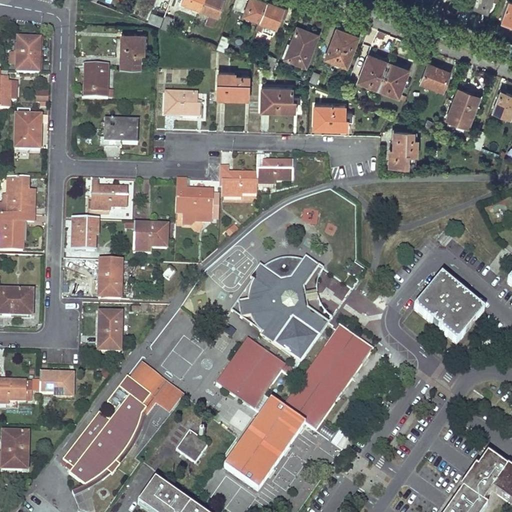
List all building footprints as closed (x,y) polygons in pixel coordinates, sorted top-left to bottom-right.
[(200,0),(181,0),(182,1),(198,8),(200,0)] [(222,0),(200,0),(198,8),(208,12),(204,23),(213,27),(222,0)] [(259,19),(265,1),(262,0),(248,0),(243,13),(259,19)] [(465,0),(465,2),(487,10),(490,0),(465,0)] [(511,1),(508,0),(506,0),(499,20),(511,24),(511,1)] [(286,9),(265,1),(259,19),(255,28),(262,31),(265,22),(275,26),(278,17),(283,18),(286,9)] [(158,25),(161,17),(151,13),(148,22),(158,25)] [(160,27),(167,30),(171,18),(165,16),(160,27)] [(275,26),(265,22),(262,31),(271,34),(275,26)] [(287,43),(282,57),(304,65),(316,35),(296,27),(289,44),(287,43)] [(345,65),(357,36),(336,28),(325,57),(345,65)] [(142,54),(143,36),(120,35),(119,67),(138,67),(138,54),(142,54)] [(227,39),(220,36),(215,47),(223,50),(227,39)] [(16,44),(14,73),(38,74),(39,41),(30,41),(29,44),(16,44)] [(275,57),(267,54),(263,65),(271,68),(275,57)] [(377,87),(387,61),(367,54),(357,80),(377,87)] [(397,95),(406,69),(387,61),(377,87),(397,95)] [(448,71),(427,63),(420,82),(441,90),(448,71)] [(104,101),(105,67),(91,67),(90,74),(84,74),(84,92),(88,92),(87,100),(104,101)] [(315,83),(319,74),(312,71),(308,80),(315,83)] [(0,80),(7,81),(7,73),(0,72),(0,109),(9,109),(9,101),(12,101),(13,85),(0,84),(0,80)] [(247,98),(248,76),(233,75),(233,73),(217,73),(216,93),(224,94),(223,98),(241,98),(241,90),(245,90),(244,98),(247,98)] [(290,88),(261,87),(260,106),(275,107),(274,110),(293,111),(293,100),(290,100),(290,88)] [(478,95),(457,87),(446,117),(467,125),(478,95)] [(503,100),(506,93),(499,91),(497,98),(503,100)] [(48,93),(36,93),(35,102),(48,103),(48,93)] [(497,98),(492,110),(509,117),(511,110),(511,95),(506,93),(503,100),(497,98)] [(195,97),(165,96),(165,118),(199,119),(200,104),(195,104),(195,97)] [(343,117),(343,106),(313,105),(312,124),(319,125),(319,128),(346,129),(346,118),(343,117)] [(47,118),(15,118),(15,136),(19,136),(19,151),(40,151),(41,125),(47,126),(47,118)] [(137,146),(137,122),(103,122),(103,144),(115,144),(115,137),(129,137),(129,144),(129,145),(137,146)] [(478,149),(484,133),(473,129),(472,132),(468,145),(478,149)] [(387,155),(386,164),(405,165),(406,153),(414,153),(415,139),(411,139),(412,132),(392,131),(391,149),(394,149),(394,155),(387,155)] [(468,145),(472,132),(467,131),(463,143),(466,144),(468,145)] [(414,166),(414,153),(406,153),(405,165),(414,166)] [(262,173),(263,156),(255,156),(255,175),(255,185),(273,185),(273,182),(292,182),(292,173),(262,173)] [(227,168),(220,168),(219,182),(219,187),(223,188),(222,198),(240,199),(240,195),(255,196),(255,185),(255,175),(231,175),(230,179),(226,178),(227,168)] [(23,188),(23,179),(7,179),(7,197),(2,197),(2,206),(0,205),(0,214),(33,215),(33,209),(28,209),(28,193),(19,193),(18,188),(23,188)] [(193,211),(210,212),(211,193),(184,191),(184,181),(177,181),(176,214),(193,215),(193,211)] [(107,208),(124,208),(125,190),(103,189),(103,195),(98,194),(98,182),(92,182),(91,210),(107,211),(107,208)] [(0,250),(22,252),(23,243),(20,242),(20,222),(32,222),(33,215),(0,214),(0,250)] [(96,237),(97,220),(70,219),(69,248),(84,249),(84,252),(93,252),(93,236),(96,237)] [(163,227),(133,226),(133,245),(148,245),(148,250),(165,250),(166,240),(162,239),(163,227)] [(215,383),(258,414),(263,395),(279,371),(297,383),(301,377),(293,371),(327,322),(307,307),(302,287),(306,281),(318,266),(304,256),(301,259),(293,272),(289,277),(280,279),(270,272),(262,266),(259,264),(248,278),(251,280),(250,283),(248,286),(247,290),(246,295),(243,299),(237,300),(238,305),(240,317),(248,316),(250,318),(253,324),(255,327),(258,330),(260,332),(258,334),(294,360),(289,368),(245,338),(215,383)] [(285,258),(280,259),(278,259),(273,260),(268,263),(262,266),(270,272),(283,264),(293,258),(285,258)] [(301,259),(293,258),(283,264),(293,272),(301,259)] [(98,278),(97,298),(119,299),(121,261),(102,261),(102,278),(98,278)] [(365,269),(353,261),(345,273),(357,281),(365,269)] [(293,272),(283,264),(270,272),(280,279),(289,277),(293,272)] [(174,274),(168,269),(162,276),(168,281),(174,274)] [(482,312),(439,276),(412,309),(455,343),(482,312)] [(28,291),(0,290),(0,316),(10,317),(10,315),(31,315),(31,304),(28,304),(28,291)] [(100,351),(119,352),(120,315),(108,314),(108,318),(98,318),(97,336),(101,336),(100,351)] [(370,349),(337,325),(301,377),(297,383),(280,407),(263,395),(258,414),(221,466),(256,490),(303,423),(314,431),(370,349)] [(169,414),(184,395),(140,361),(62,460),(72,468),(68,473),(83,485),(99,475),(110,465),(119,455),(129,443),(138,426),(141,413),(143,410),(148,413),(156,403),(169,414)] [(68,376),(39,375),(38,394),(55,394),(55,398),(71,399),(71,389),(67,389),(68,376)] [(0,404),(7,405),(7,401),(31,402),(31,383),(2,382),(2,388),(0,387),(0,404)] [(188,431),(175,449),(194,463),(207,444),(200,439),(204,434),(198,429),(194,435),(188,431)] [(1,453),(1,470),(21,471),(22,452),(27,452),(28,435),(2,434),(2,441),(6,441),(6,454),(1,453)] [(481,511),(485,507),(480,503),(490,490),(505,468),(486,455),(476,469),(474,467),(458,489),(460,490),(444,511),(481,511)] [(505,468),(490,490),(511,505),(511,472),(506,467),(505,468)] [(198,511),(154,480),(136,505),(146,511),(198,511)]
